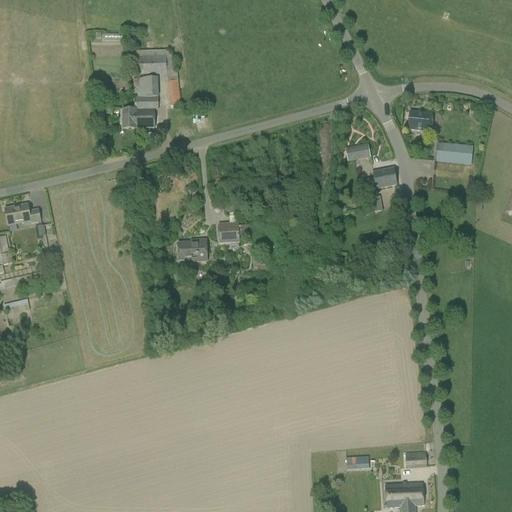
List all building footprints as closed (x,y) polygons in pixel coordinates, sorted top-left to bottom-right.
[(169,77),(167,83),(169,106),(180,105),(177,73),(175,72),(175,59),(167,51),(136,52),(137,76),(169,75),(169,77)] [(134,79),(135,99),(135,110),(123,111),(123,130),(137,130),(137,129),(156,129),(156,111),(159,111),(158,99),(158,78),(134,79)] [(99,116),(112,115),(112,102),(99,102),(99,116)] [(431,133),(433,115),(410,113),(408,130),(431,133)] [(437,144),(435,162),(471,166),(473,147),(437,144)] [(368,146),(345,150),(347,163),(371,158),(368,146)] [(362,193),(377,190),(397,186),(394,170),(374,174),(375,179),(360,182),(362,193)] [(383,212),(380,197),(368,199),(371,214),(383,212)] [(8,227),(23,224),(24,226),(41,223),(39,210),(30,211),(29,206),(5,210),(8,227)] [(39,237),(47,236),(45,225),(37,227),(39,237)] [(239,225),(219,227),(220,244),(240,243),(239,225)] [(254,237),(254,225),(242,225),(241,237),(254,237)] [(0,274),(4,273),(2,266),(0,266),(0,254),(0,255),(3,266),(11,264),(6,237),(0,238),(0,288),(45,278),(43,266),(0,276),(0,274)] [(208,263),(207,241),(191,242),(191,244),(178,244),(179,262),(192,261),(192,263),(208,263)] [(260,256),(253,256),(253,271),(274,271),(273,260),(260,261),(260,256)] [(4,306),(6,316),(30,311),(27,300),(4,306)] [(427,454),(405,455),(407,470),(426,469),(427,454)] [(368,458),(346,459),(347,471),(369,470),(368,458)] [(424,507),(423,485),(386,487),(387,509),(400,508),(399,511),(416,511),(416,507),(424,507)]
